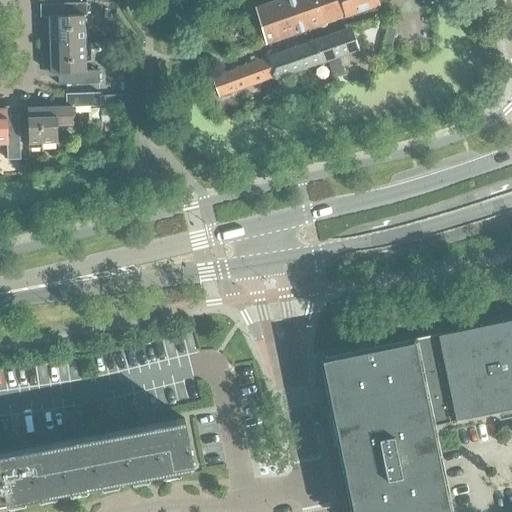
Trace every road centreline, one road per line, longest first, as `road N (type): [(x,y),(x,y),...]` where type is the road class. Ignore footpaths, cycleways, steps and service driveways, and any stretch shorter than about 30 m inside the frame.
road 1 (tertiary): [(511,156),(401,193),(258,226)]
road 2 (tertiary): [(265,263),(511,203)]
road 3 (tertiary): [(45,286),(97,290),(265,263)]
road 4 (tertiary): [(258,226),(89,265),(45,286)]
road 5 (residential): [(309,480),(265,263)]
